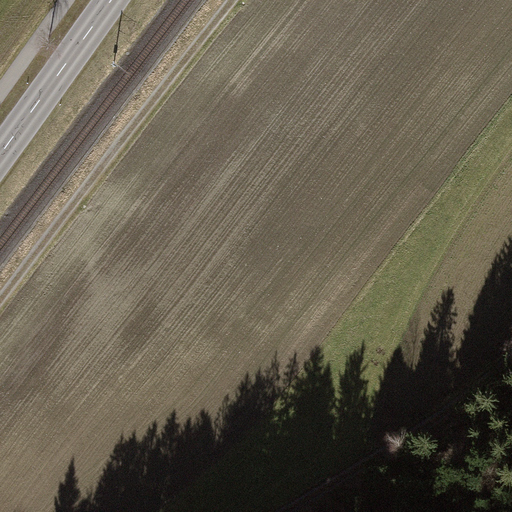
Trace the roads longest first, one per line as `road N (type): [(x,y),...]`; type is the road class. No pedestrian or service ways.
road 1 (track): [(0,320),(246,0)]
road 2 (track): [(511,347),(281,511)]
road 3 (secondary): [(111,0),(0,155)]
